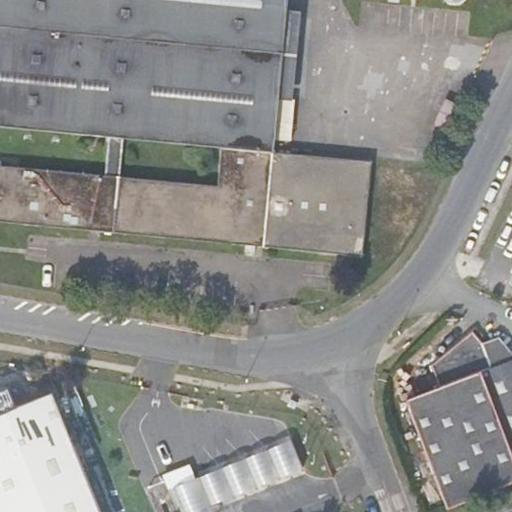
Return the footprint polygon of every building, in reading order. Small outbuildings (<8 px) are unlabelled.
[(0,0),(0,125),(108,136),(105,174),(0,165),(0,219),(362,253),(371,159),(288,151),(274,150),(286,7),(287,0),(0,0)] [(300,8),(286,7),(274,150),(288,151),(300,8)] [(511,350),(501,335),(483,341),(473,332),(431,363),(440,387),(399,404),(435,498),(511,469),(511,350)] [(0,511),(98,511),(50,393),(0,413),(0,511)] [(211,473),(173,488),(182,511),(216,511),(215,508),(225,504),(305,472),(293,441),(211,473)]
